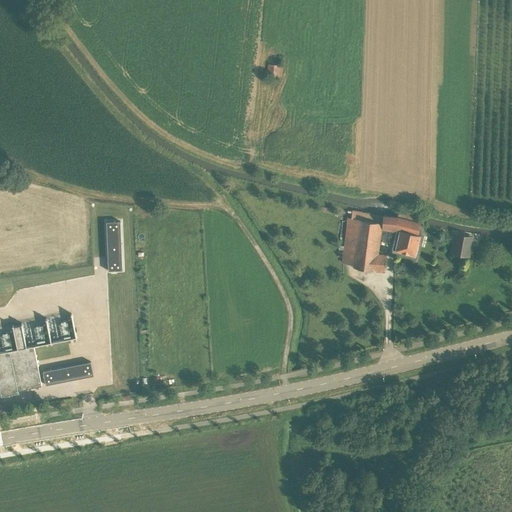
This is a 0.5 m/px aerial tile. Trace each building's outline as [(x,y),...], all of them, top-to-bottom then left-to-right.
[(282,78),(283,66),(268,65),(267,77),(282,78)] [(383,271),(386,254),(378,253),(380,238),(383,239),(382,241),(396,243),(395,249),(415,255),(420,234),(418,234),(419,228),(420,226),(420,224),(421,222),(417,221),(419,215),(412,212),(399,208),(397,216),(394,215),(383,215),(382,221),(352,209),(352,210),(351,212),(350,218),(347,218),(342,263),(354,265),(353,267),(383,271)] [(122,273),(120,224),(106,224),(108,273),(122,273)] [(470,257),(473,239),(474,237),(454,234),(450,254),(470,257)] [(0,352),(0,390),(1,396),(18,393),(18,391),(42,386),(34,346),(26,347),(21,324),(13,326),(18,349),(0,352)] [(94,376),(91,362),(43,371),(46,385),(94,376)]
